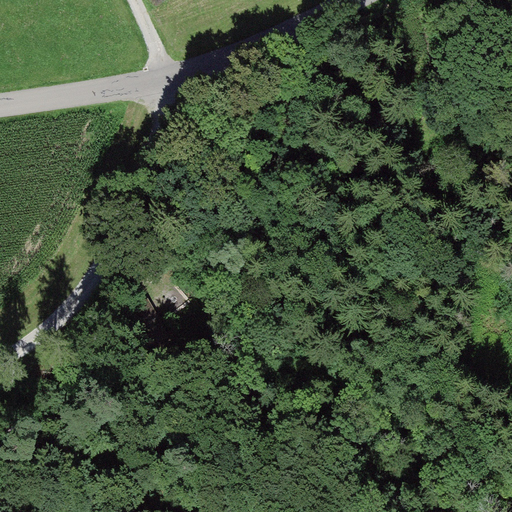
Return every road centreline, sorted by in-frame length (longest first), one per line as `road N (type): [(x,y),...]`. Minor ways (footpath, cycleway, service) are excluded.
road 1 (unclassified): [(0,108),(174,86),(368,0)]
road 2 (track): [(174,86),(178,128),(145,222),(89,301),(0,371)]
